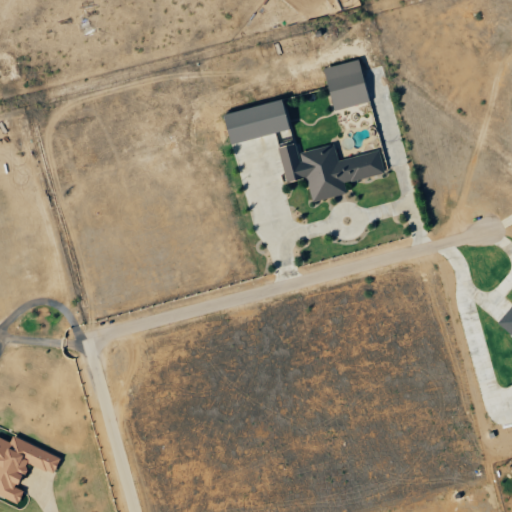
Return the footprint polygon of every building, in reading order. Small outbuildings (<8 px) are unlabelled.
[(334,111),(369,103),(359,60),(324,68),(334,111)] [(225,113),(234,157),(239,156),(244,176),(254,173),(257,185),(278,180),(277,175),(284,173),(275,134),(291,131),(284,100),(225,113)] [(379,150),(338,160),(334,144),(298,152),(296,143),(279,147),(287,183),(307,178),(312,202),(347,193),(344,183),(384,173),(379,150)] [(511,306),(497,324),(511,336),(511,306)] [(61,458),(13,436),(10,442),(0,437),(0,495),(18,504),(24,491),(12,485),(22,482),(28,468),(26,462),(54,474),(61,458)]
